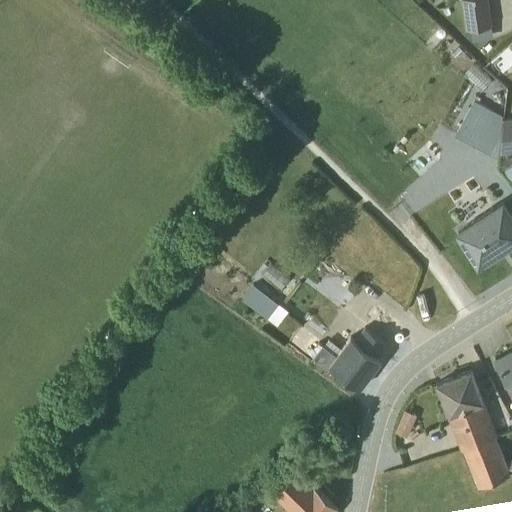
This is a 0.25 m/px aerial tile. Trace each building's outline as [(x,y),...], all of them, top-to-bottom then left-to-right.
[(486,0),(460,0),(464,30),(469,29),(471,41),(491,38),(489,27),(491,26),(486,0)] [(492,149),(506,111),(472,99),(458,137),(492,149)] [(511,120),(505,121),(502,167),(507,174),(511,170),(511,120)] [(471,253),(477,264),(487,257),(488,259),(511,243),(511,215),(510,213),(509,213),(501,201),(466,224),(467,225),(457,232),(464,242),(463,243),(470,254),(471,253)] [(269,265),(262,274),(280,289),(288,280),(269,265)] [(234,286),(230,292),(276,326),(287,311),(247,281),(240,290),(234,286)] [(376,357),(398,323),(377,309),(353,340),(349,337),(341,348),(328,338),(322,345),(321,345),(299,328),(285,345),(308,362),(311,359),(326,371),(330,366),(359,388),(380,360),(376,357)] [(511,352),(495,361),(505,383),(511,379),(511,352)] [(463,449),(496,438),(470,370),(436,383),(462,450),(463,449)] [(405,437),(415,415),(403,410),(393,431),(405,437)] [(496,438),(463,449),(479,486),(511,472),(511,459),(505,462),(496,438)] [(336,511),(339,510),(295,469),(271,495),(287,509),(284,511),(336,511)]
